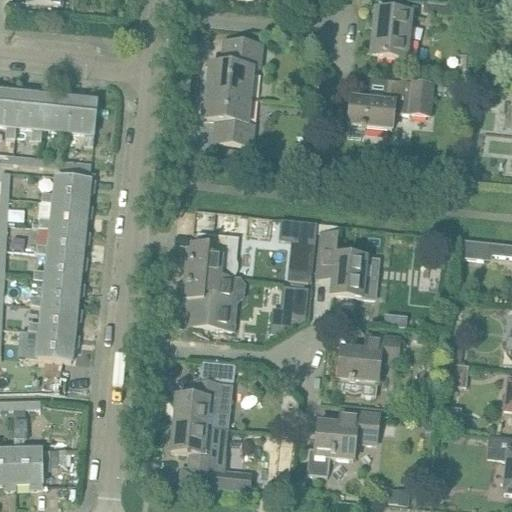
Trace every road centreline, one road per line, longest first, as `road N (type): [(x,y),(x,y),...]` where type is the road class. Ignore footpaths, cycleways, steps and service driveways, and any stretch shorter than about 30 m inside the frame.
road 1 (residential): [(124,344),(151,71)]
road 2 (residential): [(335,33),(157,14)]
road 3 (residential): [(302,362),(124,344)]
road 4 (residential): [(107,511),(124,344)]
road 5 (residential): [(151,71),(0,56)]
